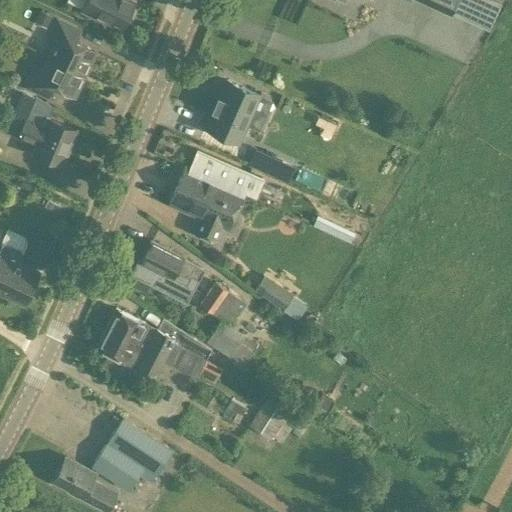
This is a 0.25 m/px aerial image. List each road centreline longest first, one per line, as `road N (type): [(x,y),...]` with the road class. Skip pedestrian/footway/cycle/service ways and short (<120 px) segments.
road 1 (tertiary): [(0,447),(111,217),(199,0)]
road 2 (track): [(49,354),(286,511)]
